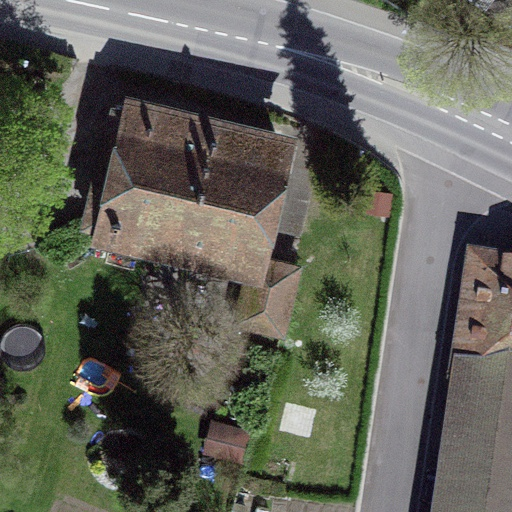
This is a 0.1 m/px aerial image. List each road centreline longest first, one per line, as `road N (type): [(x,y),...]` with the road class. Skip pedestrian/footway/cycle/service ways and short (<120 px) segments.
road 1 (primary): [(71,0),(336,66),(469,114)]
road 2 (residential): [(469,114),(406,511)]
